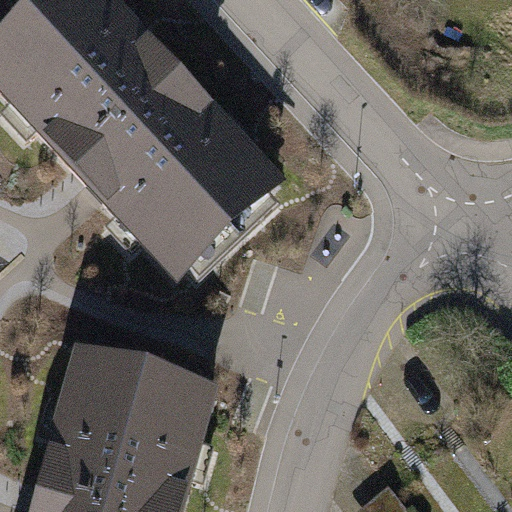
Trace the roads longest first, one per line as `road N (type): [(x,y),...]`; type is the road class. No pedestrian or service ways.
road 1 (residential): [(464,225),(387,301),(341,383),(299,511)]
road 2 (residential): [(464,225),(255,0)]
